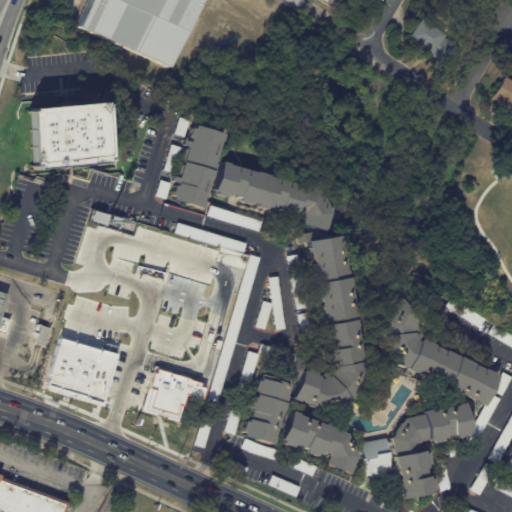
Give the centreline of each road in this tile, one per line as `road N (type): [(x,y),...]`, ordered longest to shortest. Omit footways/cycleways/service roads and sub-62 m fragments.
road 1 (secondary): [(0,406),(245,511)]
road 2 (residential): [(364,46),(511,145)]
